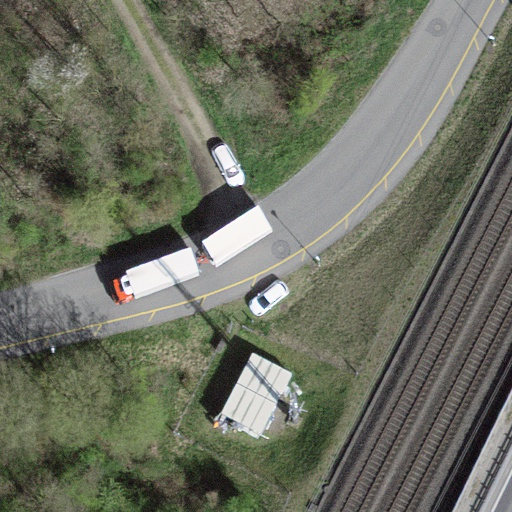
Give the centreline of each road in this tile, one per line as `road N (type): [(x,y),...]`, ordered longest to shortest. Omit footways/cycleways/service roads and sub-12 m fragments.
road 1 (unclassified): [(0,320),(205,266),(286,229),(353,173),(464,0)]
road 2 (track): [(125,0),(182,103),(246,250)]
